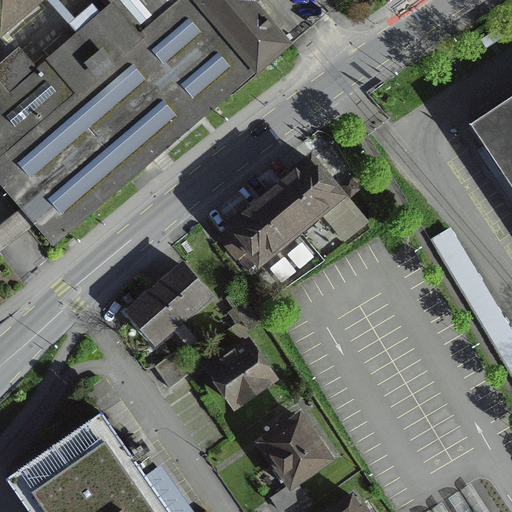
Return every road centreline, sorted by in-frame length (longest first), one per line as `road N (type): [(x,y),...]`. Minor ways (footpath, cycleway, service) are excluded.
road 1 (secondary): [(0,363),(266,129),(458,0)]
road 2 (residential): [(89,315),(225,511)]
